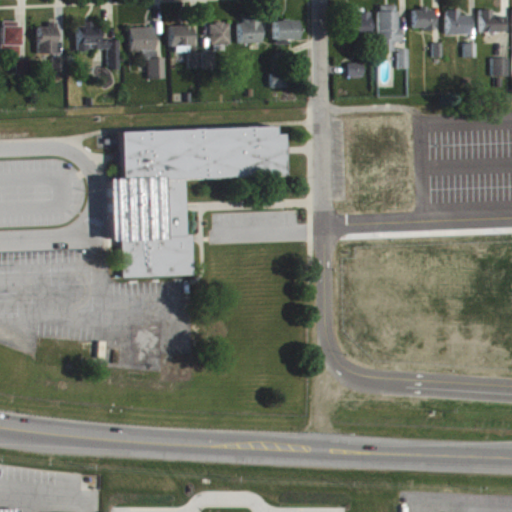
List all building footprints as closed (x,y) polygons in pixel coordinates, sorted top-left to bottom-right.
[(378,60),(394,60),(394,51),(399,51),(400,15),(379,14),(378,60)] [(435,38),(435,17),(413,17),(413,38),(435,38)] [(511,33),(511,19),(494,20),(494,18),(480,19),(481,42),(505,41),(505,33),(511,33)] [(371,19),(359,19),(359,24),(351,24),(352,45),(372,45),(371,19)] [(471,43),(471,24),(460,24),(460,19),(447,19),(447,43),(471,43)] [(240,53),(262,52),(262,28),(240,28),(240,53)] [(298,29),(274,30),(275,54),(290,53),(290,48),(298,48),(298,29)] [(20,30),(2,30),(2,65),(20,65),(20,30)] [(39,36),(38,62),(57,63),(58,32),(48,31),(48,36),(39,36)] [(231,57),(230,32),(211,32),(212,57),(231,57)] [(120,50),(101,50),(101,36),(93,36),(93,33),(78,33),(78,59),(108,59),(108,78),(120,78),(120,50)] [(170,34),(171,56),(178,55),(178,71),(192,71),(191,34),(170,34)] [(131,61),(143,60),(143,67),(149,67),(149,88),(166,87),(166,66),(157,66),(156,36),(130,37),(131,61)] [(476,67),(477,52),(465,52),(465,66),(476,67)] [(409,78),(409,58),(398,58),(398,78),(409,78)] [(203,60),(204,77),(216,77),(215,60),(203,60)] [(190,77),(202,77),(201,61),(189,62),(190,77)] [(65,66),(54,66),(55,80),(65,80),(65,66)] [(510,85),(509,67),(492,67),(493,86),(510,85)] [(18,82),(31,82),(31,68),(17,68),(18,82)] [(348,72),(348,85),(364,86),(364,72),(348,72)] [(287,82),(271,82),(272,97),(287,97),(287,82)] [(112,128),(268,123),(268,132),(276,132),(277,173),(179,176),(181,233),(186,232),(188,273),(116,275),(115,239),(102,240),(100,176),(113,175),(112,128)] [(511,255),(332,255),(331,381),(401,380),(400,343),(389,343),(388,305),(464,304),(463,333),(442,333),(442,355),(422,355),(423,380),(511,380),(511,255)]
